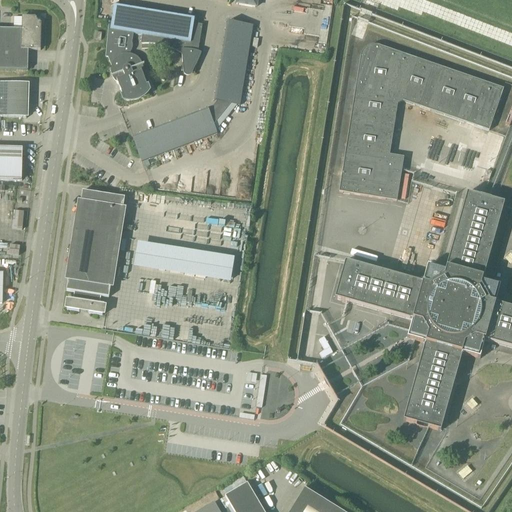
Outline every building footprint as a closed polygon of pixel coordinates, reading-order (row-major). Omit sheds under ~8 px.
[(113,80),(114,81),(116,81),(121,95),(122,95),(124,100),(128,101),(131,101),(133,101),(138,100),(140,99),(142,98),(143,97),(146,95),(147,93),(148,91),(146,86),(141,71),(143,70),(143,69),(142,65),(141,64),(140,62),(139,61),(137,59),(136,58),(134,57),(133,56),(131,56),(130,56),(130,53),(132,44),(133,34),(136,36),(140,45),(140,46),(145,45),(149,45),(152,45),(155,46),(159,46),(163,47),(167,49),(172,51),(173,49),(181,51),(182,64),(181,72),(192,74),(194,74),(195,66),(201,54),(197,53),(202,26),(193,24),(194,21),(114,7),(111,23),(108,23),(105,58),(108,59),(111,67),(111,68),(110,70),(110,73),(111,76),(111,77),(112,79),(113,80)] [(0,70),(27,71),(28,51),(40,51),(41,25),(35,18),(21,18),(21,31),(0,30),(0,70)] [(210,112),(209,115),(134,143),(141,163),(216,134),(213,126),(230,105),(239,106),(252,27),(231,24),(219,103),(216,104),(210,112)] [(303,53),(319,53),(319,43),(303,43),(303,53)] [(469,125),(488,132),(503,90),(412,59),(376,47),(374,47),(372,47),(370,47),(368,48),(367,49),(364,51),(362,52),(361,54),(360,56),(360,57),(354,96),(346,146),(338,193),(396,202),(403,159),(389,156),(396,106),(403,102),(469,125)] [(0,117),(25,118),(26,85),(0,84),(0,117)] [(163,93),(164,99),(188,92),(186,86),(163,93)] [(0,181),(21,182),(22,150),(0,148),(0,181)] [(108,299),(124,199),(82,192),(66,292),(74,293),(72,300),(68,300),(66,305),(66,311),(102,317),(104,311),(104,305),(99,305),(100,297),(108,299)] [(345,301),(403,317),(411,320),(408,329),(406,337),(413,339),(425,342),(403,420),(428,427),(439,430),(439,429),(461,352),(478,357),(484,339),(497,343),(511,346),(511,308),(494,303),(499,286),(490,283),(480,280),(502,203),(495,201),(488,199),(482,197),(466,193),(444,270),(427,265),(421,283),(345,261),(334,298),(345,301)] [(351,209),(383,214),(385,203),(353,199),(351,209)] [(161,225),(169,225),(169,217),(161,217),(161,225)] [(391,232),(389,245),(397,246),(399,233),(391,232)] [(134,264),(221,274),(221,279),(230,280),(233,250),(137,239),(134,264)] [(476,400),(469,403),(473,410),(480,407),(476,400)] [(460,473),(465,479),(474,471),(469,465),(460,473)] [(221,489),(226,496),(224,497),(232,511),(262,511),(242,477),(221,489)] [(341,511),(304,489),(289,511),(341,511)] [(218,511),(214,503),(199,511),(218,511)]
